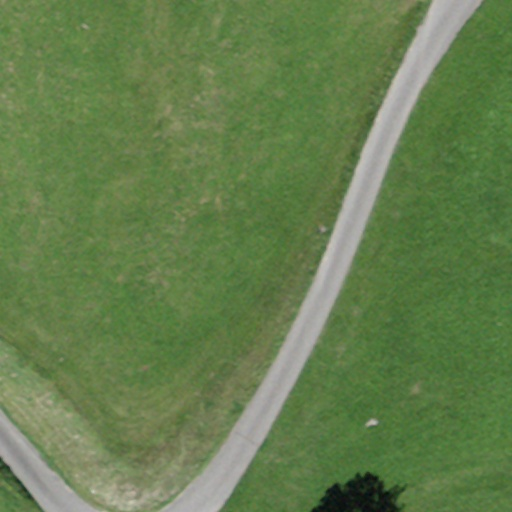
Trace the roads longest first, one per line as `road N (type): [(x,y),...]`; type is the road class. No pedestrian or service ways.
road 1 (track): [(477,0),(362,192),(250,457),(189,511)]
road 2 (track): [(163,511),(23,402),(0,393)]
